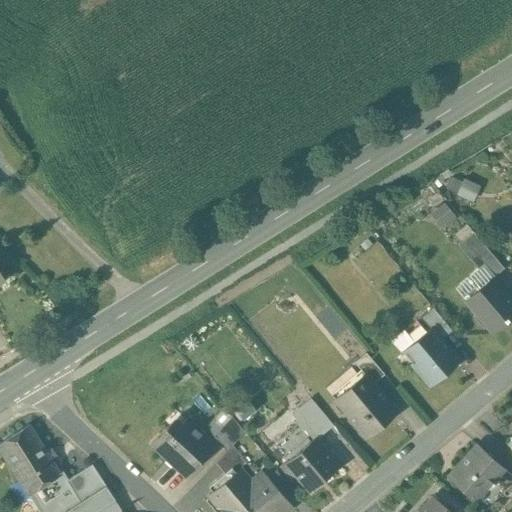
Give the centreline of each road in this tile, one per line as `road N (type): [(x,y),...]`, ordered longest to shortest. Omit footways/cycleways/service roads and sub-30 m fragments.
road 1 (primary): [(511,73),(32,372)]
road 2 (residential): [(338,511),(511,363)]
road 3 (unclassified): [(32,372),(180,511)]
